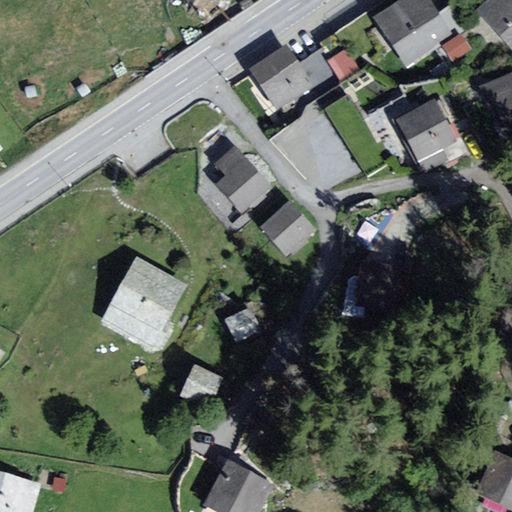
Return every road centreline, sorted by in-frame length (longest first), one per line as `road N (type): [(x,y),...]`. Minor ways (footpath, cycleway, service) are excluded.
road 1 (unknown): [(204,71),(312,185),(353,191),(461,183),(479,190),(482,208),(473,217),(402,252)]
road 2 (tertiary): [(0,205),(312,0)]
